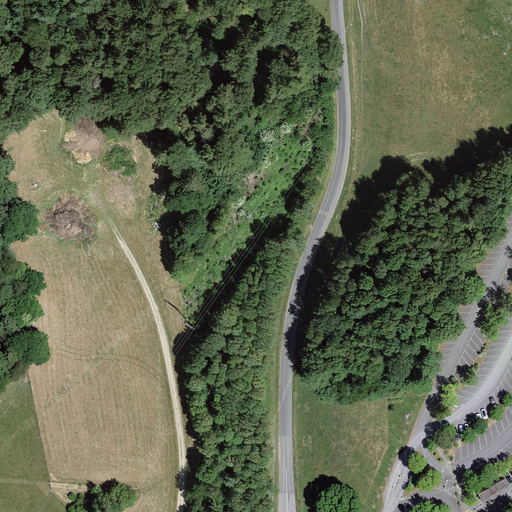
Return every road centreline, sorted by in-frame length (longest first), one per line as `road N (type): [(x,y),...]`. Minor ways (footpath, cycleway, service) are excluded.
road 1 (tertiary): [(288,511),(288,333),(341,161),(337,0)]
road 2 (track): [(101,200),(158,314),(181,436),(181,511)]
